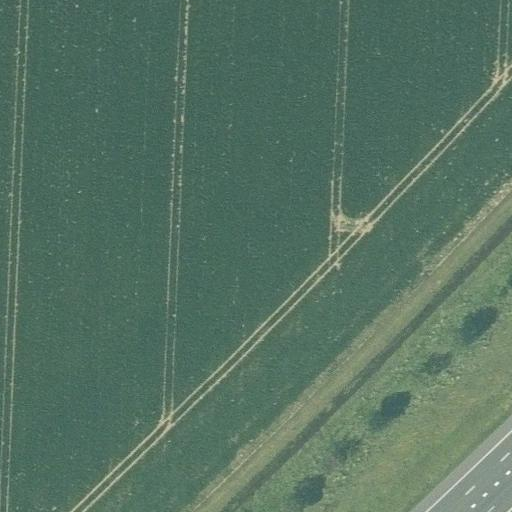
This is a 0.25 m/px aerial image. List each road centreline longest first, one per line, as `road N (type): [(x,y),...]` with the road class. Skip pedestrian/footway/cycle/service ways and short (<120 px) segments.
road 1 (track): [(511,192),(196,511)]
road 2 (track): [(360,511),(453,411),(511,361)]
